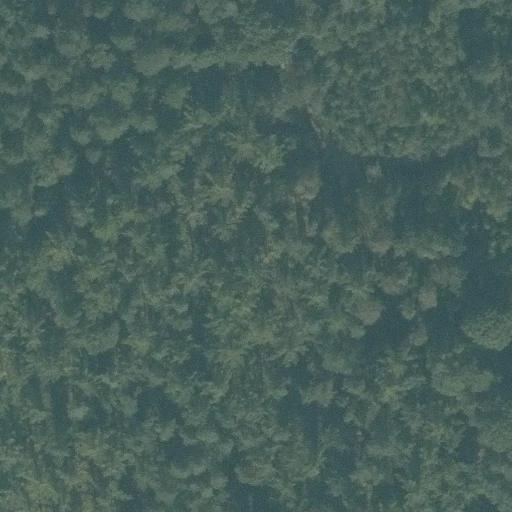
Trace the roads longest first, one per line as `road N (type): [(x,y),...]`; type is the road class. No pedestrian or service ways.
road 1 (track): [(340,160),(511,509)]
road 2 (track): [(279,47),(179,93),(0,198)]
road 3 (track): [(511,118),(434,163),(340,160)]
road 4 (track): [(340,160),(279,47)]
